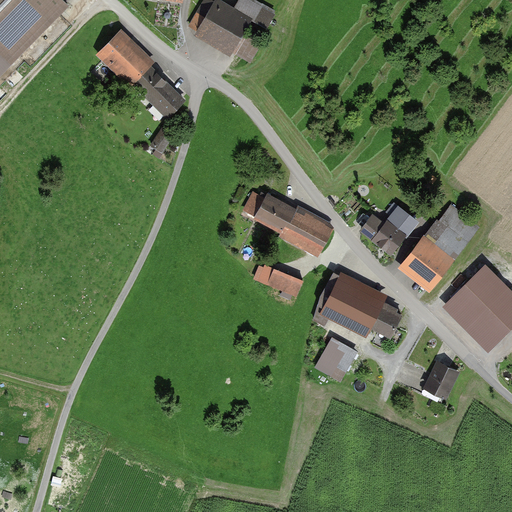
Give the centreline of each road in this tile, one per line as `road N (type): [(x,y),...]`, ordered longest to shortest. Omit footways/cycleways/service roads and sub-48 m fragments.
road 1 (unclassified): [(110,0),(160,47),(249,107),(358,246),(511,398)]
road 2 (track): [(37,511),(72,393),(181,164),(201,73)]
road 3 (track): [(0,106),(105,0)]
